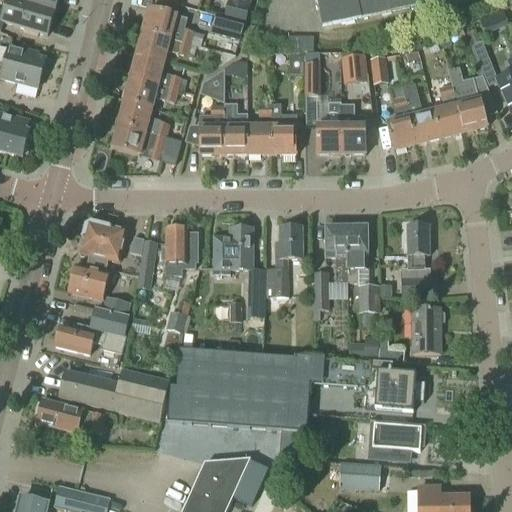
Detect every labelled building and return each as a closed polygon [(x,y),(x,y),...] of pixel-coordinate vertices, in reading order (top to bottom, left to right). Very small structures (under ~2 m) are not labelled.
[(8,0),(8,2),(54,15),(58,0),(8,0)] [(244,26),(250,0),(229,0),(225,21),(244,26)] [(417,0),(315,0),(321,28),(419,7),(417,0)] [(0,33),(1,34),(3,25),(48,38),(54,15),(8,2),(5,15),(0,13),(0,33)] [(149,11),(142,35),(169,42),(190,47),(193,35),(183,32),(185,23),(186,21),(183,20),(149,11)] [(240,41),(244,26),(225,21),(217,19),(213,34),(217,35),(240,41)] [(479,32),(468,37),(488,82),(495,79),(511,118),(511,57),(506,61),(510,71),(498,76),(479,32)] [(142,35),(136,59),(163,66),(166,54),(186,59),(190,47),(142,35)] [(203,37),(193,35),(190,47),(199,50),(203,37)] [(288,39),(289,54),(313,54),(313,39),(288,39)] [(9,49),(0,81),(37,91),(45,62),(28,58),(29,54),(9,49)] [(319,55),(305,56),(305,100),(319,99),(319,55)] [(289,57),(289,77),(303,77),(303,58),(289,57)] [(364,57),(341,60),(343,88),(367,85),(364,57)] [(136,59),(130,82),(157,88),(177,94),(183,95),(186,83),(160,76),(163,66),(136,59)] [(385,60),(370,62),(373,87),(388,85),(385,60)] [(459,71),(447,74),(451,89),(463,136),(487,130),(482,111),(494,108),(482,78),(462,84),(459,71)] [(223,97),(223,73),(204,84),(202,93),(223,103),(223,97)] [(411,81),(400,84),(405,100),(417,148),(440,142),(433,115),(422,118),(415,88),(412,88),(411,81)] [(130,82),(124,105),(151,112),(154,101),(174,106),(177,94),(157,88),(130,82)] [(444,112),(433,115),(440,142),(463,136),(451,89),(439,92),(444,112)] [(378,90),(362,92),(364,115),(380,114),(378,90)] [(237,97),(223,97),(223,103),(223,109),(223,130),(223,158),(247,158),(247,130),(234,130),(234,121),(237,121),(237,97)] [(398,124),(386,127),(393,154),(417,148),(405,100),(393,104),(398,124)] [(124,105),(118,128),(165,140),(169,128),(148,122),(151,112),(124,105)] [(327,130),(316,130),(316,158),(340,158),(340,108),(341,108),(341,106),(327,106),(327,130)] [(341,108),(340,108),(340,158),(365,158),(365,119),(354,119),(354,108),(341,108)] [(190,130),(186,146),(198,148),(198,158),(223,158),(223,130),(223,109),(210,109),(210,120),(200,120),(200,130),(190,130)] [(271,109),(258,109),(258,121),(271,121),(271,109)] [(284,109),(271,109),(271,121),(271,130),(271,158),(296,158),(295,130),(283,130),(284,109)] [(0,116),(0,153),(22,159),(28,134),(25,133),(28,123),(0,116)] [(118,128),(112,152),(139,159),(142,147),(177,156),(180,144),(165,140),(118,128)] [(271,130),(247,130),(247,158),(271,158),(271,130)] [(86,228),(79,255),(89,258),(86,267),(106,272),(108,262),(119,265),(127,234),(90,225),(86,228)] [(354,230),(345,230),(346,286),(358,286),(357,273),(367,273),(367,230),(366,230),(366,226),(354,226),(354,230)] [(407,273),(401,273),(402,301),(434,301),(434,281),(430,281),(430,272),(424,272),(424,259),(429,259),(428,229),(406,229),(407,273)] [(345,230),(325,230),(325,261),(335,261),(335,286),(346,286),(345,230)] [(213,239),(213,278),(229,279),(229,274),(252,274),(252,231),(229,231),(229,239),(213,239)] [(279,246),(274,246),(275,262),(302,262),(302,231),(279,231),(279,246)] [(161,252),(161,263),(165,262),(165,267),(165,279),(180,279),(180,272),(194,273),(194,267),(198,267),(198,236),(187,236),(187,232),(165,232),(165,252),(161,252)] [(143,242),(134,240),(130,256),(139,258),(141,250),(143,242)] [(141,250),(136,291),(146,293),(149,269),(152,269),(154,252),(141,250)] [(264,272),(264,279),(264,299),(289,299),(289,263),(274,263),(274,272),(264,272)] [(75,269),(69,294),(102,303),(108,277),(105,276),(106,272),(86,267),(85,271),(75,269)] [(313,312),(312,312),(312,322),(319,322),(319,312),(328,312),(328,274),(313,274),(313,312)] [(112,279),(103,314),(126,320),(135,285),(112,279)] [(264,328),(264,299),(264,279),(248,279),(248,328),(264,328)] [(166,332),(163,345),(177,349),(181,337),(186,319),(196,283),(184,280),(175,315),(170,314),(165,332),(166,332)] [(199,283),(190,318),(198,320),(208,285),(199,283)] [(0,297),(8,300),(11,289),(0,286),(0,297)] [(390,300),(390,288),(378,288),(378,290),(378,300),(390,300)] [(358,290),(358,317),(378,317),(378,290),(358,290)] [(227,293),(227,325),(240,325),(240,293),(227,293)] [(432,309),(404,312),(409,357),(437,354),(434,325),(438,322),(437,313),(433,312),(432,309)] [(60,329),(55,350),(89,359),(93,345),(101,347),(100,352),(122,357),(126,340),(124,340),(129,320),(126,320),(103,314),(95,312),(90,331),(77,328),(76,333),(60,329)] [(377,349),(377,353),(378,353),(378,359),(378,363),(377,365),(403,366),(404,354),(387,353),(388,342),(378,341),(377,349)] [(349,348),(349,362),(364,363),(377,365),(378,363),(378,359),(378,353),(377,353),(377,349),(365,348),(349,348)] [(170,390),(168,424),(239,429),(306,434),(309,387),(375,392),(374,412),(412,415),(413,404),(423,405),(424,385),(415,384),(415,377),(391,375),(392,366),(296,359),(296,362),(239,357),(179,353),(177,390),(170,390)] [(65,374),(59,400),(119,415),(119,417),(159,427),(169,387),(122,375),(119,388),(65,374)] [(41,403),(35,426),(76,436),(76,432),(99,438),(104,419),(41,403)] [(327,424),(311,423),(309,451),(325,452),(327,424)] [(369,425),(373,425),(371,461),(407,464),(407,453),(419,453),(421,428),(425,429),(425,427),(369,424),(369,425)] [(228,511),(251,462),(205,465),(183,511),(228,511)] [(340,466),(338,490),(378,493),(380,469),(340,466)] [(468,511),(469,499),(464,499),(440,500),(439,489),(418,490),(418,511),(468,511)] [(59,490),(54,510),(64,511),(107,511),(110,503),(59,490)] [(22,500),(18,511),(45,511),(47,506),(22,500)]
